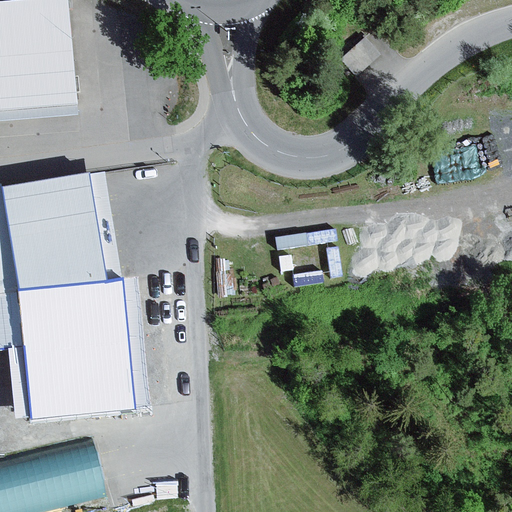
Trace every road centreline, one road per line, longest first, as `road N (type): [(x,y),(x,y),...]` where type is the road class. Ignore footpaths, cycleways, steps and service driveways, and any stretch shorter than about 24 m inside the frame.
road 1 (track): [(194,145),(206,511)]
road 2 (unclassified): [(511,22),(466,39),(334,153),(302,160),(272,153),(243,123)]
road 3 (track): [(192,209),(235,227),(511,193)]
road 4 (unclassified): [(0,164),(194,145),(243,123)]
